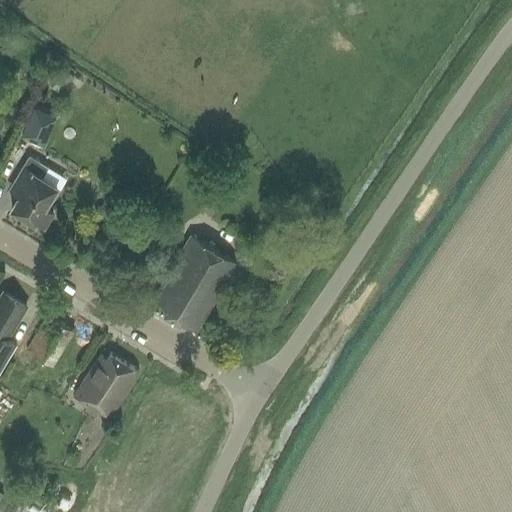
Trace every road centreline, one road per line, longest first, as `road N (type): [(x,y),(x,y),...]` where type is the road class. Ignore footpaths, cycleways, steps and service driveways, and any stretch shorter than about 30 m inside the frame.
road 1 (unclassified): [(249,399),(511,24)]
road 2 (unclassified): [(249,399),(0,245)]
road 3 (unclassified): [(201,511),(249,399)]
